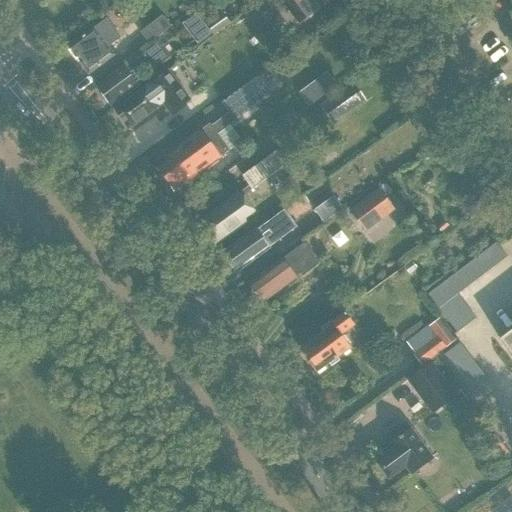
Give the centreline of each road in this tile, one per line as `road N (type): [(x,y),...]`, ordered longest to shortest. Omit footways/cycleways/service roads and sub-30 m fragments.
road 1 (tertiary): [(344,511),(52,131)]
road 2 (unclassified): [(0,139),(284,511)]
road 3 (unknown): [(511,43),(490,26),(441,52),(511,157)]
